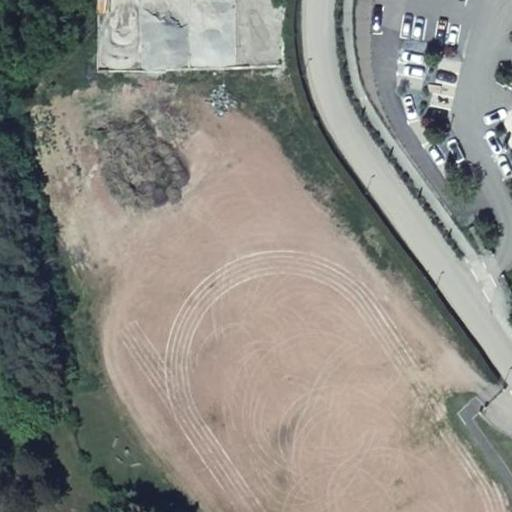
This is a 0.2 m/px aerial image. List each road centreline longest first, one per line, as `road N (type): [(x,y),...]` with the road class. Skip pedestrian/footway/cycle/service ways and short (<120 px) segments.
road 1 (residential): [(511,341),(352,125),(316,11),(322,0)]
road 2 (unknown): [(498,0),(477,146),(511,229)]
